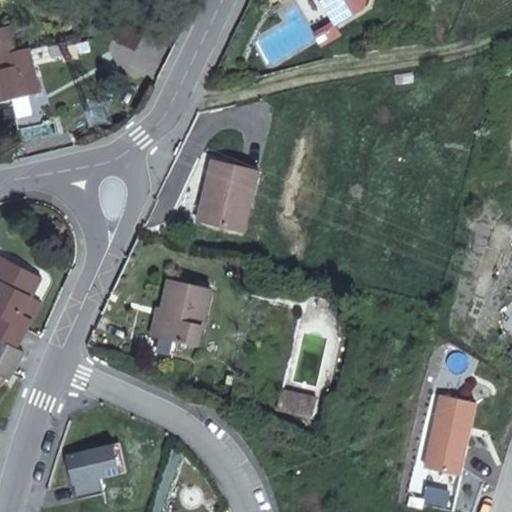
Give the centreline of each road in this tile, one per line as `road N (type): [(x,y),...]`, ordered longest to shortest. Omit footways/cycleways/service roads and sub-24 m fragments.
road 1 (residential): [(55,365),(210,442),(249,511)]
road 2 (residential): [(113,160),(119,191),(109,245),(55,365)]
road 3 (residential): [(225,0),(158,124),(113,160)]
road 4 (residential): [(55,365),(9,511)]
